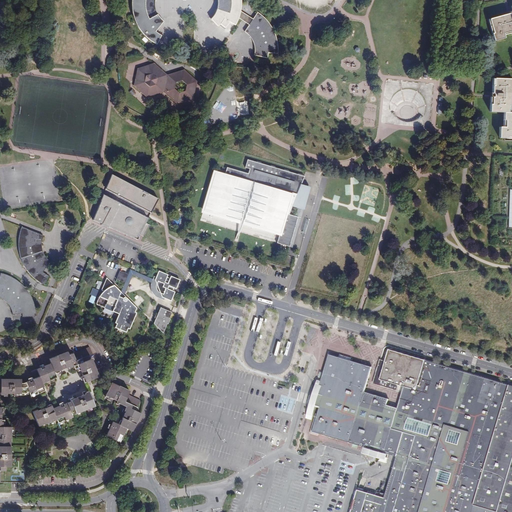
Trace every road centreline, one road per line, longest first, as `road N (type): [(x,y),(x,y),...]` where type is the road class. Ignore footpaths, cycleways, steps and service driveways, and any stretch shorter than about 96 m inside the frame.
road 1 (unclassified): [(511,373),(208,286),(197,293),(166,394)]
road 2 (residential): [(166,394),(114,375),(91,339),(20,362),(0,360)]
road 3 (residential): [(0,342),(32,345),(39,338),(89,230)]
